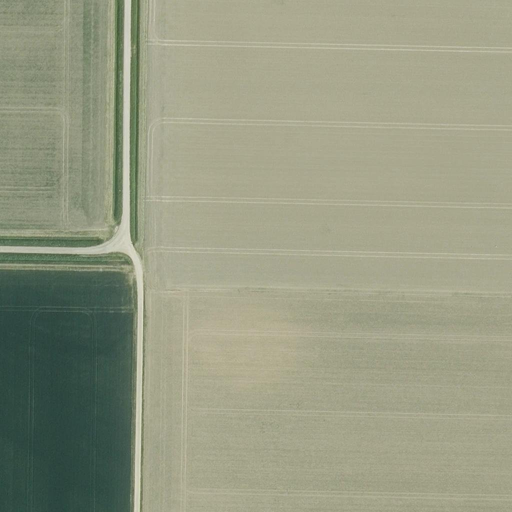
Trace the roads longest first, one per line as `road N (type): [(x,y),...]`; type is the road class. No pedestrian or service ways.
road 1 (unclassified): [(136,511),(139,279),(132,255),(116,241)]
road 2 (unclassified): [(116,241),(124,225),(126,0)]
